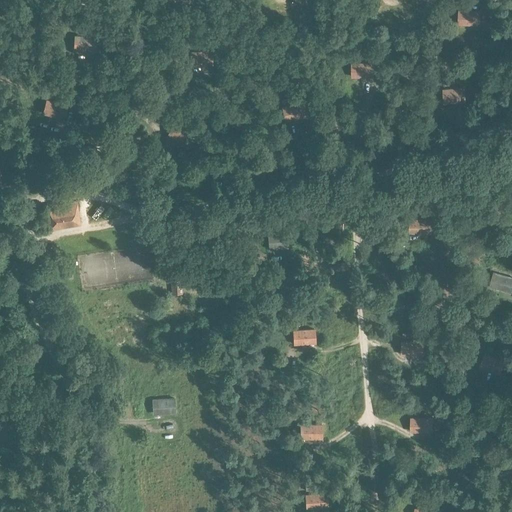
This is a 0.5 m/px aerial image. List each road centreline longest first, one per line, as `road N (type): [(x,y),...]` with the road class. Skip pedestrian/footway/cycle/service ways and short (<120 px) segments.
road 1 (track): [(90,511),(87,429),(26,290),(20,251),(43,192),(135,107),(144,64),(119,0)]
road 2 (track): [(511,152),(0,239)]
road 3 (track): [(350,179),(378,501),(386,511)]
